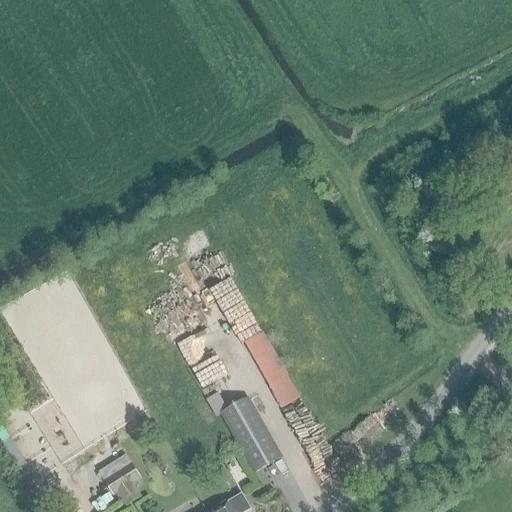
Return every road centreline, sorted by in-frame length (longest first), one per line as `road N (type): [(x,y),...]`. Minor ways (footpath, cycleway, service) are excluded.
road 1 (track): [(472,358),(426,317),(353,193),(355,174),(365,160),(511,77)]
road 2 (unclassified): [(323,511),(410,437),(511,307)]
